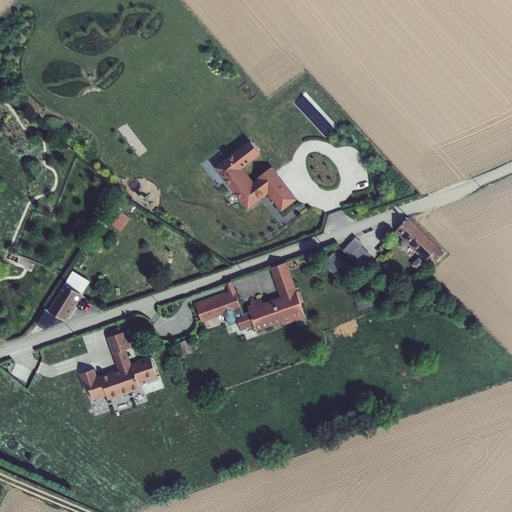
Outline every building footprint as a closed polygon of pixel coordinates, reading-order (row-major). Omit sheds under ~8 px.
[(215,162),(246,209),(270,193),(281,210),(298,199),(275,163),(253,178),(244,165),(261,154),(251,138),(215,162)] [(123,230),(133,216),(119,206),(109,220),(123,230)] [(425,259),(435,250),(440,255),(445,250),(410,214),(396,228),(425,259)] [(343,247),(360,265),(373,253),(356,235),(343,247)] [(334,251),(324,261),(335,273),(346,262),(334,251)] [(420,270),(429,259),(434,262),(439,256),(434,251),(427,260),(420,254),(413,264),(420,270)] [(231,282),(225,284),(228,292),(195,304),(201,322),(224,314),(228,325),(236,323),(236,322),(238,322),(240,329),(254,325),(256,331),(281,322),(282,325),(305,317),(299,303),(303,302),(299,290),(296,291),(286,262),(270,268),(280,296),(262,303),(260,298),(250,301),(251,305),(247,306),(249,312),(242,314),(231,282)] [(89,281),(73,271),(65,285),(64,284),(48,310),(45,309),(36,325),(44,330),(65,321),(66,322),(82,296),(82,295),(89,281)] [(94,369),(79,374),(85,393),(90,392),(92,400),(107,395),(108,399),(141,389),(139,383),(158,377),(151,356),(136,361),(137,363),(133,364),(128,349),(131,348),(125,331),(121,333),(118,327),(111,330),(113,335),(107,337),(118,369),(96,376),(94,369)]
